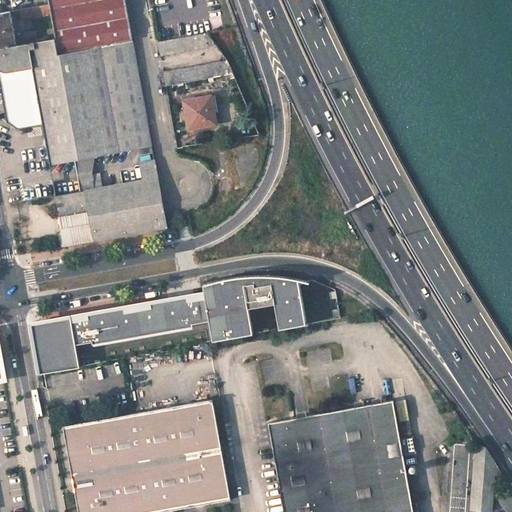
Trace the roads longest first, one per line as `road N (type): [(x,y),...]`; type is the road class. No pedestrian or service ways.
road 1 (trunk): [(14,304),(243,263),(305,262),(383,302),(511,451)]
road 2 (trunk): [(265,0),(409,282),(511,440)]
road 3 (trunk): [(244,0),(279,129),(274,165),(253,204),(213,236),(181,248),(9,277)]
road 4 (trunk): [(511,383),(392,187),(301,0)]
road 5 (secondary): [(51,511),(14,304)]
road 6 (residential): [(137,0),(165,155),(184,184)]
